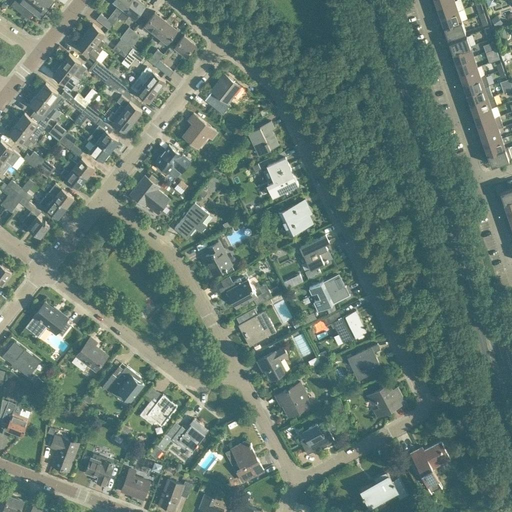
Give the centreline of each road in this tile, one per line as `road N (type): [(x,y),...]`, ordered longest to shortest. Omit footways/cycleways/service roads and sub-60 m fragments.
road 1 (residential): [(297,483),(416,419),(425,399),(281,96),(222,41)]
road 2 (secondary): [(494,364),(371,0)]
road 3 (residential): [(235,370),(208,385),(189,384),(44,271)]
road 4 (residential): [(235,370),(183,272),(100,199)]
road 5 (residential): [(100,199),(222,41)]
road 6 (residential): [(477,180),(419,0)]
road 7 (unclassified): [(0,466),(122,511)]
road 8 (residential): [(297,483),(235,370)]
